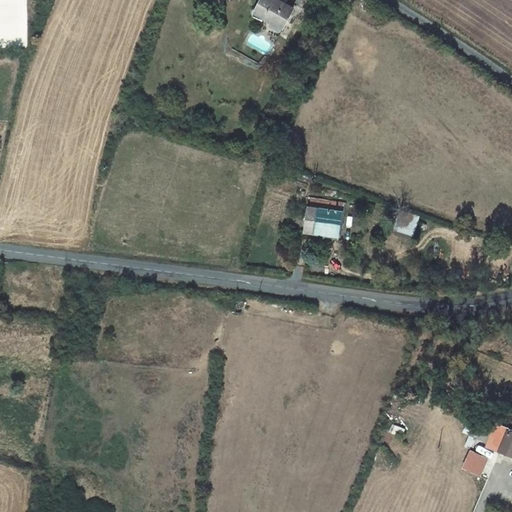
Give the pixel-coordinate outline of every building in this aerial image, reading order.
[(296,7),(283,1),(281,0),(263,0),(258,10),(267,14),(265,18),(286,28),(296,7)] [(313,207),(308,231),(341,238),(346,213),(313,207)] [(487,446),(499,450),(506,430),(495,426),(487,446)] [(511,431),(510,431),(498,460),(506,463),(509,454),(511,455),(511,431)] [(481,476),(491,457),(473,448),(463,467),(481,476)]
